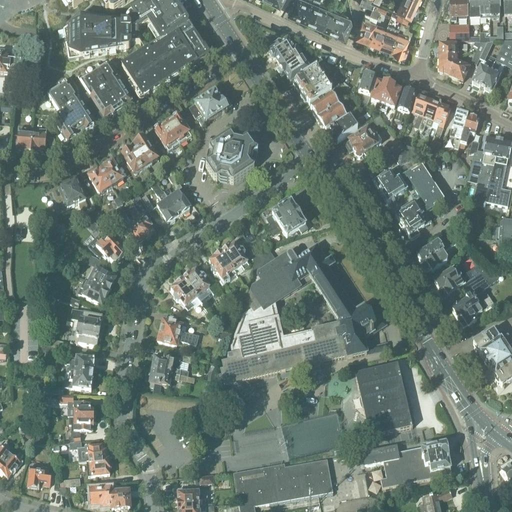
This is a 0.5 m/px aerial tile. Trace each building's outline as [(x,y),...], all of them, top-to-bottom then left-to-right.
[(56,91),(47,97),(60,117),(54,122),(66,140),(68,143),(86,132),(94,127),(104,120),(111,116),(113,118),(125,111),(139,101),(142,100),(149,95),(207,57),(188,28),(187,26),(179,13),(174,6),(174,5),(174,4),(174,3),(173,2),(172,1),(171,0),(155,0),(154,1),(153,2),(152,4),(150,5),(149,6),(148,7),(146,8),(144,9),(144,7),(142,8),(147,15),(147,16),(147,17),(147,18),(145,19),(133,0),(67,0),(70,4),(56,13),(56,33),(56,91)] [(299,19),(300,18),(307,0),(294,0),(288,13),(293,16),(294,17),(299,19)] [(304,21),(310,24),(319,4),(318,4),(320,2),(315,0),(307,0),(300,18),(304,20),(304,21)] [(379,12),(381,8),(371,3),(371,0),(361,0),(359,4),(372,9),(369,16),(368,20),(375,22),(379,13),(379,12)] [(478,0),(468,0),(469,21),(479,21),(478,0)] [(488,0),(478,0),(479,21),(483,21),(489,21),(488,0)] [(488,0),(489,21),(494,21),(494,13),(499,13),(498,0),(488,0)] [(511,0),(503,0),(504,19),(511,19),(511,0)] [(401,1),(397,8),(403,10),(401,14),(410,18),(412,15),(413,16),(417,7),(411,4),(410,6),(406,4),(406,3),(401,1)] [(467,21),(466,3),(450,3),(450,19),(451,23),(456,23),(456,21),(467,21)] [(329,9),(319,4),(310,24),(316,27),(318,26),(322,28),(329,9)] [(326,31),(332,33),(340,14),(340,13),(329,9),(322,28),(326,29),(326,31)] [(345,37),(347,32),(346,32),(351,21),(350,18),(340,13),(340,14),(332,33),(338,36),(339,35),(345,37)] [(365,14),(361,24),(356,37),(368,41),(375,22),(368,20),(369,16),(365,14)] [(375,22),(368,41),(373,43),(374,45),(377,46),(379,46),(386,29),(376,25),(377,23),(375,22)] [(468,27),(449,28),(449,44),(469,43),(468,27)] [(390,50),(391,50),(397,33),(386,29),(379,46),(385,48),(385,49),(389,51),(390,50)] [(490,40),(490,41),(490,45),(492,45),(502,45),(502,30),(496,30),(496,40),(490,40)] [(405,46),(408,37),(397,33),(391,50),(394,51),(394,53),(403,56),(406,48),(407,48),(407,47),(405,46)] [(275,62),(280,69),(299,57),(295,52),(293,53),(288,45),(288,46),(285,45),(283,45),(281,42),(279,42),(273,46),(273,48),(274,49),(270,52),(270,54),(269,54),(270,54),(269,55),(274,63),(275,62)] [(495,60),(496,61),(481,92),(491,97),(492,95),(496,97),(500,90),(495,88),(499,79),(498,78),(504,68),(511,72),(511,43),(503,43),(495,60)] [(476,49),(469,65),(475,67),(478,61),(486,45),(479,45),(478,45),(476,49)] [(486,45),(478,61),(484,63),(492,45),(490,45),(486,45)] [(439,60),(457,60),(457,51),(455,51),(455,47),(439,47),(439,54),(439,55),(439,56),(439,58),(439,59),(439,60)] [(0,75),(7,76),(7,84),(16,85),(17,74),(19,75),(19,64),(17,64),(17,63),(12,62),(12,63),(6,63),(7,54),(0,53),(0,75)] [(309,73),(299,57),(280,69),(276,72),(281,79),(285,77),(290,85),(309,73)] [(486,64),(484,63),(472,87),(481,92),(496,61),(495,60),(490,58),(486,64)] [(439,67),(439,75),(439,76),(442,77),(443,76),(448,79),(452,70),(454,71),(457,65),(458,63),(457,62),(457,60),(439,60),(439,61),(439,62),(439,63),(439,65),(439,66),(439,67)] [(302,96),(331,77),(324,65),(294,85),(293,86),(298,94),(299,93),(302,96)] [(452,70),(448,79),(462,85),(469,70),(457,65),(454,71),(452,70)] [(366,75),(365,76),(364,79),(363,78),(357,96),(362,98),(361,104),(366,107),(366,106),(375,82),(371,81),(372,78),(372,77),(366,75)] [(331,77),(302,96),(300,97),(305,105),(307,104),(309,108),(329,95),(333,93),(339,89),(331,77)] [(380,113),(388,89),(384,88),(385,84),(385,83),(381,82),(380,82),(379,86),(377,85),(370,104),(377,107),(374,114),(378,117),(380,113)] [(350,90),(344,85),(341,88),(347,93),(350,90)] [(393,112),(400,93),(398,93),(399,89),(399,88),(395,86),(394,87),(393,91),(388,89),(380,113),(387,115),(389,111),(393,112)] [(404,115),(408,117),(415,98),(416,94),(409,91),(407,96),(404,94),(394,122),(401,125),(404,115)] [(333,93),(329,95),(331,97),(310,110),(313,114),(312,116),(316,123),(342,105),(339,100),(338,101),(333,93)] [(221,104),(214,95),(213,95),(213,94),(212,94),(211,94),(210,94),(208,95),(208,96),(207,96),(207,97),(207,98),(207,99),(207,100),(194,108),(195,108),(189,112),(195,121),(197,121),(202,128),(227,112),(231,109),(226,101),(222,104),(221,104)] [(426,113),(430,103),(418,99),(412,116),(417,118),(413,130),(418,132),(422,120),(421,120),(424,112),(426,113)] [(431,131),(440,107),(439,107),(430,103),(426,113),(424,112),(421,120),(422,120),(418,132),(422,133),(424,128),(431,131)] [(323,129),(326,133),(349,118),(346,114),(344,112),(346,111),(342,105),(316,123),(320,129),(323,130),(323,129)] [(439,139),(450,112),(448,111),(441,108),(441,107),(440,107),(431,131),(435,133),(434,137),(439,139)] [(458,115),(456,114),(451,132),(456,133),(454,140),(455,140),(453,146),(455,147),(454,151),(458,152),(460,146),(467,118),(464,117),(463,115),(460,114),(458,115)] [(372,123),(378,133),(387,127),(380,118),(372,123)] [(469,137),(474,138),(479,122),(467,118),(460,146),(466,147),(469,137)] [(171,120),(165,124),(180,147),(191,139),(189,135),(178,119),(173,122),(173,121),(171,120)] [(349,121),(329,134),(332,138),(330,139),(335,146),(337,145),(357,132),(349,121)] [(180,147),(165,124),(159,128),(159,130),(159,131),(155,134),(166,151),(168,154),(180,147)] [(31,156),(33,136),(26,135),(26,131),(18,130),(17,154),(22,154),(22,155),(24,155),(25,157),(28,157),(29,156),(31,156)] [(377,148),(381,145),(376,138),(374,139),(368,130),(349,143),(349,144),(344,147),(349,155),(353,153),(355,156),(355,157),(355,158),(356,159),(356,160),(357,160),(358,161),(359,161),(360,161),(361,160),(362,159),(363,158),(363,157),(365,160),(374,155),(372,152),(377,148)] [(39,136),(33,136),(31,156),(32,156),(33,157),(36,158),(37,156),(39,156),(39,155),(44,156),(46,133),(39,132),(39,136)] [(214,181),(216,182),(221,179),(227,180),(230,185),(233,186),(254,172),(254,170),(251,165),(253,159),(257,156),(258,153),(249,140),(246,139),(242,142),(241,140),(239,139),(238,141),(236,141),(233,136),(230,136),(209,149),(209,152),(212,157),(210,163),(206,166),(205,168),(214,181)] [(137,148),(134,150),(147,170),(158,162),(143,139),(137,142),(136,146),(137,148)] [(473,161),(469,178),(480,181),(475,199),(474,198),(472,206),(483,211),(484,205),(486,199),(486,198),(486,199),(489,188),(490,184),(492,175),(493,173),(494,170),(494,166),(499,142),(487,140),(483,157),(476,156),(474,156),(473,161)] [(403,152),(396,141),(386,148),(393,158),(403,152)] [(486,199),(484,205),(485,205),(507,210),(510,193),(501,191),(501,190),(506,168),(507,162),(508,162),(511,145),(509,145),(509,143),(504,142),(504,143),(502,143),(499,142),(494,166),(494,170),(493,173),(492,175),(490,184),(489,188),(486,199),(486,198),(486,199)] [(429,160),(435,159),(436,159),(440,146),(434,144),(429,160)] [(476,155),(479,146),(472,144),(469,156),(476,155)] [(147,170),(134,150),(131,153),(129,150),(121,156),(122,158),(134,178),(147,170)] [(409,153),(408,158),(410,162),(413,165),(418,153),(411,150),(409,153)] [(0,162),(8,162),(9,152),(1,152),(0,162)] [(408,158),(403,152),(393,158),(400,168),(410,162),(408,158)] [(104,169),(100,172),(112,190),(123,182),(112,164),(112,165),(110,162),(108,162),(103,165),(102,167),(104,169)] [(444,202),(433,185),(422,168),(411,175),(410,173),(402,178),(398,181),(401,186),(407,182),(415,194),(411,196),(413,198),(414,200),(417,198),(425,210),(419,214),(422,218),(426,216),(434,210),(433,209),(444,202)] [(88,175),(87,177),(89,179),(88,179),(94,189),(100,198),(112,190),(100,172),(96,174),(95,172),(93,171),(88,175)] [(406,194),(401,186),(398,181),(402,178),(397,171),(389,176),(382,181),(379,177),(377,176),(373,179),(372,181),(375,185),(374,186),(374,187),(375,186),(379,194),(382,198),(387,205),(386,205),(387,206),(388,206),(388,205),(394,201),(395,202),(395,201),(406,194)] [(181,189),(173,177),(168,180),(176,193),(181,189)] [(154,181),(149,184),(151,187),(149,188),(157,200),(158,199),(162,205),(156,209),(167,225),(168,225),(169,226),(170,226),(174,224),(174,222),(179,218),(163,195),(154,181)] [(76,182),(52,193),(61,214),(67,211),(78,207),(80,211),(82,212),(86,210),(87,208),(85,203),(86,203),(82,196),(85,195),(83,190),(80,191),(76,182)] [(163,195),(179,218),(183,216),(185,217),(188,214),(189,212),(188,212),(189,211),(178,194),(172,198),(168,191),(163,195)] [(137,197),(131,201),(136,207),(141,204),(140,202),(137,197)] [(145,199),(140,202),(141,204),(148,215),(154,212),(145,199)] [(118,200),(113,203),(117,210),(122,207),(121,205),(118,200)] [(271,234),(299,217),(296,212),(295,212),(291,205),(290,204),(290,205),(287,201),(281,205),(281,204),(279,206),(281,211),(272,217),(266,221),(269,227),(267,229),(271,234)] [(137,221),(132,225),(145,244),(156,235),(148,225),(150,223),(149,222),(151,220),(149,217),(148,215),(141,204),(136,207),(134,208),(142,219),(138,223),(137,221)] [(422,218),(419,214),(414,206),(396,218),(395,218),(396,219),(401,226),(400,227),(403,231),(408,238),(408,239),(409,239),(411,242),(419,237),(417,233),(424,229),(424,228),(431,224),(426,216),(422,218)] [(120,208),(113,213),(126,232),(122,236),(134,252),(145,244),(132,225),(120,208)] [(298,238),(307,232),(305,228),(305,227),(300,220),(301,220),(299,217),(271,234),(274,239),(282,233),(286,240),(296,234),(298,238)] [(57,221),(40,221),(40,226),(57,236),(57,221)] [(93,228),(96,231),(98,229),(91,221),(85,226),(89,231),(93,228)] [(493,241),(499,242),(511,242),(511,224),(503,224),(502,230),(494,230),(493,241)] [(254,242),(250,236),(244,241),(248,247),(254,242)] [(97,240),(87,249),(95,259),(96,258),(99,262),(104,258),(109,264),(109,263),(113,266),(115,267),(118,264),(122,264),(125,262),(125,258),(109,239),(102,245),(98,241),(97,240)] [(441,268),(446,264),(447,261),(443,254),(456,245),(454,241),(444,241),(417,258),(422,266),(421,267),(425,274),(430,271),(432,274),(441,268)] [(511,255),(511,242),(499,242),(498,254),(511,255)] [(229,250),(221,255),(235,275),(241,271),(244,274),(250,270),(248,267),(249,266),(244,260),(245,259),(244,256),(242,252),(239,252),(238,252),(235,247),(230,251),(229,250)] [(346,360),(347,361),(388,352),(386,346),(365,351),(363,342),(388,326),(387,325),(372,335),(369,329),(375,326),(375,325),(375,324),(375,323),(374,323),(373,324),(363,309),(355,313),(328,271),(333,267),(330,262),(328,264),(319,250),(318,251),(316,248),(300,259),(297,255),(292,258),(291,256),(290,256),(290,255),(289,255),(289,256),(288,256),(279,261),(259,275),(258,276),(257,276),(256,277),(257,278),(261,284),(252,290),(245,310),(248,316),(242,320),(231,351),(232,358),(227,359),(228,365),(222,367),(220,368),(219,367),(210,390),(212,391),(224,388),(280,376),(279,375),(294,372),(346,360)] [(259,260),(253,263),(252,273),(255,273),(259,270),(259,275),(279,261),(278,258),(274,261),(269,253),(264,256),(263,256),(263,255),(262,255),(261,255),(260,255),(259,256),(258,257),(258,258),(258,259),(259,259),(259,260)] [(217,278),(221,283),(215,287),(219,293),(222,298),(227,295),(223,288),(230,283),(228,280),(235,275),(221,255),(214,260),(214,261),(209,264),(212,270),(211,273),(215,279),(217,278)] [(95,262),(92,269),(97,272),(101,264),(95,262)] [(91,269),(85,283),(109,295),(116,281),(98,272),(97,272),(92,269),(91,269)] [(442,280),(434,285),(439,293),(437,294),(442,301),(447,297),(447,298),(456,292),(465,286),(460,279),(461,279),(456,271),(454,269),(443,275),(440,278),(442,280)] [(214,297),(219,293),(215,287),(214,286),(209,289),(206,284),(206,281),(203,278),(199,278),(195,273),(190,277),(190,276),(182,282),(200,305),(208,299),(207,298),(212,294),(214,297)] [(475,278),(467,283),(471,290),(475,288),(484,283),(488,280),(485,275),(484,274),(476,279),(475,278)] [(475,288),(471,290),(476,297),(488,289),(487,289),(498,282),(494,276),(488,280),(484,283),(475,288)] [(200,305),(182,282),(175,288),(176,289),(171,293),(175,297),(174,297),(174,301),(177,305),(180,305),(184,310),(185,310),(188,313),(193,309),(191,307),(197,302),(200,305)] [(85,283),(78,297),(102,309),(109,295),(85,283)] [(53,300),(78,310),(80,304),(56,294),(53,300)] [(467,303),(452,313),(457,321),(456,321),(463,331),(466,329),(467,331),(477,324),(475,320),(494,308),(485,294),(474,301),(473,300),(471,301),(469,299),(465,301),(467,303)] [(231,308),(236,315),(240,312),(235,305),(231,308)] [(74,323),(73,331),(102,336),(103,330),(101,327),(102,320),(84,317),(73,315),(72,323),(74,323)] [(157,344),(177,349),(178,344),(197,349),(199,339),(181,334),(183,327),(177,325),(178,323),(177,320),(170,319),(168,320),(168,323),(163,322),(157,344)] [(218,327),(213,321),(207,327),(211,332),(218,327)] [(100,342),(102,336),(73,331),(71,338),(69,338),(68,343),(70,343),(70,346),(78,347),(96,351),(97,344),(100,342)] [(231,337),(219,332),(216,340),(228,345),(231,337)] [(487,369),(488,370),(509,355),(511,353),(511,346),(507,339),(501,343),(500,342),(499,343),(498,342),(499,341),(493,332),(484,338),(485,340),(484,341),(483,341),(483,340),(483,339),(482,339),(481,340),(474,345),(473,345),(473,346),(473,347),(474,347),(475,349),(473,351),(476,354),(478,354),(479,356),(480,357),(485,365),(486,366),(488,369),(487,369)] [(68,345),(48,342),(47,348),(53,350),(67,352),(68,345)] [(67,352),(53,350),(52,355),(66,358),(67,352)] [(511,359),(509,355),(488,370),(489,370),(494,377),(493,377),(494,379),(494,378),(496,380),(495,383),(497,386),(499,386),(500,387),(501,388),(503,388),(502,388),(508,384),(509,384),(511,381),(511,359)] [(188,375),(178,373),(180,365),(189,367),(191,360),(181,358),(180,360),(174,359),(173,363),(164,361),(160,361),(160,358),(155,356),(152,373),(187,380),(188,375)] [(67,366),(65,375),(93,378),(93,377),(94,376),(95,373),(94,372),(95,363),(76,361),(75,361),(75,366),(67,366)] [(397,367),(356,377),(354,377),(369,440),(400,433),(412,430),(404,398),(399,399),(397,388),(402,387),(397,367)] [(187,380),(152,373),(149,389),(155,390),(155,387),(159,388),(169,390),(171,383),(186,385),(187,380)] [(63,390),(73,391),(73,392),(91,394),(92,385),(93,384),(94,381),(93,380),(93,378),(65,375),(63,390)] [(74,405),(73,419),(95,420),(96,413),(94,413),(94,411),(93,411),(93,406),(87,406),(87,405),(80,404),(80,405),(74,405)] [(95,420),(73,419),(69,419),(69,427),(71,427),(70,439),(69,439),(68,446),(80,444),(80,438),(78,438),(78,433),(80,434),(87,434),(92,434),(92,428),(93,428),(93,426),(95,426),(95,420)] [(0,469),(9,456),(5,453),(9,448),(5,445),(3,448),(0,445),(0,469)] [(445,446),(440,447),(397,456),(396,449),(362,456),(364,470),(384,466),(386,482),(380,483),(382,491),(437,480),(443,479),(451,478),(448,463),(446,463),(445,459),(447,459),(445,446)] [(86,464),(106,462),(106,454),(103,455),(102,448),(85,450),(86,464)] [(9,456),(0,469),(0,475),(1,476),(4,477),(8,480),(14,473),(15,474),(23,464),(20,461),(23,458),(19,456),(15,461),(9,456)] [(106,462),(86,464),(88,480),(109,478),(109,472),(112,470),(111,464),(109,462),(106,462)] [(233,476),(233,480),(238,511),(253,511),(253,508),(268,506),(269,508),(269,506),(332,495),(326,463),(284,470),(284,467),(233,476)] [(511,465),(501,472),(510,487),(508,489),(511,494),(511,465)] [(30,468),(27,489),(39,491),(40,486),(42,487),(42,488),(50,489),(52,477),(50,476),(50,473),(43,472),(43,470),(30,468)] [(81,479),(61,481),(62,489),(82,487),(81,479)] [(178,511),(205,509),(204,501),(207,500),(206,497),(204,495),(187,496),(186,491),(178,492),(178,497),(177,497),(178,506),(177,506),(178,511)] [(111,496),(111,495),(111,496),(110,492),(90,493),(90,496),(85,497),(86,505),(90,505),(91,509),(103,508),(103,510),(111,510),(111,511),(112,511),(111,496)] [(419,511),(440,511),(440,505),(452,499),(448,492),(444,494),(438,497),(423,500),(425,508),(419,509),(419,511)] [(116,495),(111,495),(111,496),(112,511),(111,511),(128,511),(129,511),(130,511),(129,494),(121,495),(121,494),(116,495)]
